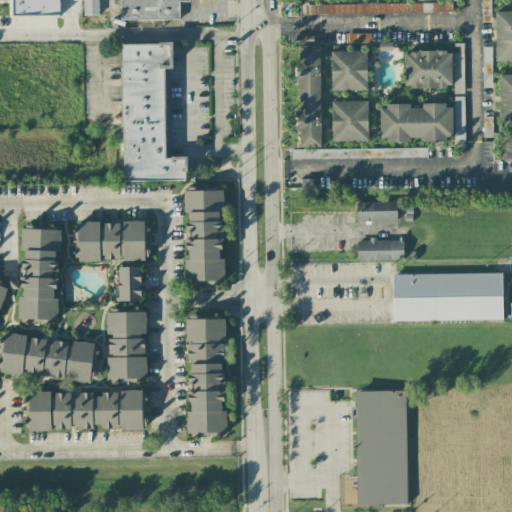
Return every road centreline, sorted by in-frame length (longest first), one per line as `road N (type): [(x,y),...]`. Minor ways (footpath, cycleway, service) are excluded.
road 1 (tertiary): [(275,511),(270,0)]
road 2 (tertiary): [(243,0),(250,469)]
